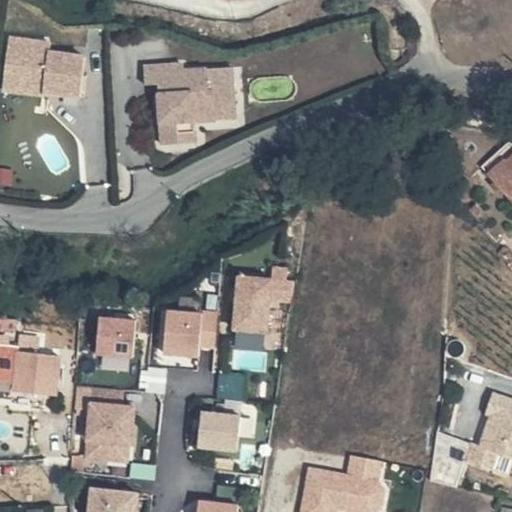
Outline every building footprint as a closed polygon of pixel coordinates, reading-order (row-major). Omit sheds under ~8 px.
[(35,54),(3,50),(0,80),(0,87),(40,91),(39,103),(81,107),(85,67),(42,63),(34,63),(35,54)] [(44,54),(35,54),(34,63),(42,63),(44,54)] [(214,101),(235,100),(234,66),(185,67),(185,61),(144,61),(144,82),(159,83),(160,143),(193,143),(194,120),(215,119),(214,101)] [(0,87),(0,99),(39,103),(40,91),(0,87)] [(234,118),(235,100),(214,101),(215,119),(234,118)] [(511,110),(506,107),(498,123),(511,130),(511,110)] [(494,197),(511,179),(511,151),(492,141),(466,168),(494,197)] [(511,179),(494,197),(511,215),(511,179)] [(241,265),(234,325),(273,330),(277,300),(291,302),(294,272),(241,265)] [(219,350),(219,306),(168,307),(169,351),(219,350)] [(139,355),(139,314),(101,314),(101,355),(139,355)] [(22,346),(2,344),(0,358),(0,381),(19,384),(19,389),(61,393),(65,356),(21,351),(22,346)] [(511,398),(480,398),(479,420),(484,420),(484,452),(478,452),(478,470),(511,470),(511,398)] [(241,450),(245,411),(205,407),(201,445),(241,450)] [(351,467),(307,464),(304,511),(340,511),(341,511),(351,511),(386,511),(390,454),(352,451),(351,467)] [(94,485),(91,511),(140,511),(143,490),(94,485)] [(179,511),(240,511),(241,498),(179,498),(179,511)]
